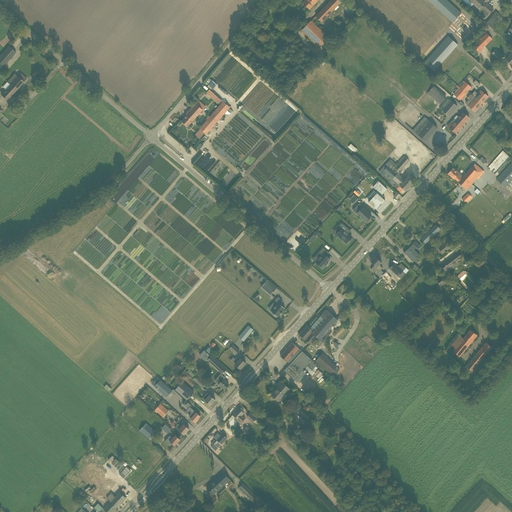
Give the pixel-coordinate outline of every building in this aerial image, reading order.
[(305,0),(303,3),(310,9),(318,0),(329,0),(330,1),(330,0),(305,0)] [(327,27),(342,11),(345,8),(336,0),(331,0),(316,16),(323,23),(327,27)] [(461,13),(446,0),(427,0),(452,23),(461,13)] [(468,0),(480,10),(478,11),(486,18),(489,14),(493,9),(486,3),(488,1),(487,0),(468,0)] [(491,28),(498,20),(496,18),(499,14),(496,12),(493,15),(486,22),(486,23),(487,24),(491,28)] [(301,31),(319,48),(328,38),(319,29),(316,26),(311,21),(301,31)] [(486,33),(470,49),(476,55),(492,39),(486,33)] [(458,46),(448,37),(425,64),(435,73),(458,46)] [(0,56),(7,63),(16,52),(9,46),(0,56)] [(495,50),(491,54),(499,61),(503,57),(495,50)] [(21,73),(18,76),(10,85),(7,82),(2,87),(5,90),(1,95),(7,100),(12,95),(27,79),(21,73)] [(460,88),(466,93),(471,88),(465,82),(460,88)] [(447,97),(440,92),(434,86),(427,94),(440,105),(442,103),(447,97)] [(198,87),(193,94),(200,100),(205,93),(198,87)] [(466,93),(460,88),(454,95),(460,100),(466,93)] [(480,90),(477,93),(475,91),(472,95),(482,104),(488,97),(480,90)] [(482,104),(472,95),(471,95),(470,94),(467,98),(469,99),(466,102),(466,104),(475,112),(482,104)] [(448,98),(439,108),(449,116),(457,106),(448,98)] [(203,110),(205,107),(198,100),(186,115),(187,116),(181,121),(187,127),(193,121),(194,121),(195,120),(195,119),(195,118),(200,113),(201,113),(202,112),(203,112),(203,111),(203,110)] [(208,119),(208,120),(200,128),(206,134),(210,129),(209,128),(212,125),(213,126),(229,107),(223,102),(210,117),(211,118),(209,121),(208,119)] [(447,126),(448,126),(456,133),(469,118),(463,112),(453,124),(451,122),(447,126)] [(437,128),(426,118),(414,131),(425,141),(437,128)] [(503,151),(487,168),(496,175),(509,161),(511,163),(496,179),(506,188),(509,184),(511,180),(511,159),(511,158),(503,151)] [(381,174),(390,181),(397,188),(400,186),(403,189),(406,191),(415,181),(409,175),(405,180),(399,175),(402,172),(401,172),(403,170),(401,169),(409,161),(403,156),(396,165),(394,167),(393,166),(390,163),(381,174)] [(478,179),(484,173),(475,165),(464,177),(461,180),(458,182),(458,183),(466,190),(477,179),(478,179)] [(458,182),(461,180),(464,177),(459,173),(459,174),(453,169),(448,174),(454,179),(455,179),(458,182)] [(388,188),(379,180),(373,186),(377,190),(379,191),(378,192),(377,192),(369,201),(373,205),(377,208),(380,205),(380,204),(382,202),(382,203),(386,199),(383,197),(384,195),(383,194),(388,188)] [(357,189),(355,192),(364,201),(369,196),(362,190),(360,192),(357,189)] [(466,203),(469,199),(472,197),(468,193),(462,199),(466,203)] [(353,210),(365,222),(371,215),(359,204),(353,210)] [(336,234),(341,238),(340,238),(342,240),(343,240),(346,243),(352,237),(348,233),(347,233),(350,230),(342,222),(339,226),(341,228),(336,234)] [(436,225),(432,228),(420,239),(425,244),(440,229),(436,225)] [(433,247),(440,256),(455,245),(448,235),(433,247)] [(417,250),(421,246),(416,241),(405,252),(414,261),(419,255),(414,250),(416,248),(417,250)] [(321,256),(315,262),(322,268),(325,265),(325,266),(328,263),(327,262),(330,259),(326,256),(329,253),(323,248),(318,253),(321,256)] [(465,255),(461,250),(440,265),(444,271),(451,266),(453,268),(459,263),(458,261),(465,255)] [(377,274),(380,276),(383,273),(381,270),(383,268),(379,265),(382,262),(375,256),(370,261),(375,266),(371,269),(377,274)] [(406,268),(401,263),(398,267),(394,263),(389,268),(401,279),(405,273),(403,271),(406,268)] [(382,276),(390,284),(393,286),(396,284),(392,280),(393,279),(386,272),(382,276)] [(447,282),(443,275),(434,282),(439,288),(447,282)] [(264,284),(261,287),(271,295),(277,288),(267,280),(264,278),(261,281),(264,284)] [(274,308),(271,311),(278,317),(280,314),(283,311),(282,311),(285,308),(280,304),(282,301),(278,298),(272,306),(274,308)] [(320,341),(324,336),(338,320),(326,310),(320,316),(324,319),(313,331),(307,326),(299,335),(311,345),(317,338),(320,341)] [(239,337),(243,341),(248,336),(253,330),(248,326),(239,337)] [(453,351),(460,357),(477,335),(471,330),(453,351)] [(229,342),(226,346),(236,354),(239,350),(229,342)] [(486,342),(466,367),(474,374),(485,361),(485,360),(486,358),(484,357),(492,347),(486,342)] [(292,343),(281,356),(280,356),(287,362),(290,364),(289,365),(284,371),(295,380),(297,383),(306,374),(303,371),(304,369),(312,376),(314,374),(318,379),(323,374),(318,369),(317,371),(316,370),(317,368),(316,367),(317,365),(303,352),(298,348),(292,343)] [(330,374),(332,371),(336,367),(321,354),(315,361),(330,374)] [(452,365),(438,354),(433,360),(447,371),(452,365)] [(208,360),(215,367),(223,374),(226,370),(211,357),(208,360)] [(233,357),(230,360),(241,369),(246,363),(240,358),(238,361),(233,357)] [(229,384),(223,379),(225,378),(221,374),(215,381),(224,389),(229,384)] [(196,376),(193,379),(202,387),(205,384),(196,376)] [(152,384),(166,397),(172,391),(157,377),(152,384)] [(289,390),(280,381),(277,384),(279,386),(271,394),(279,401),(289,390)] [(182,382),(175,389),(188,400),(195,393),(182,382)] [(207,393),(202,398),(210,405),(215,400),(207,393)] [(201,416),(191,407),(190,407),(191,406),(188,402),(184,406),(188,410),(192,413),(189,416),(191,418),(191,419),(195,422),(201,416)] [(160,404),(155,410),(163,417),(168,411),(160,404)] [(242,415),(244,413),(239,408),(233,415),(241,423),(245,418),(244,417),(242,415)] [(253,423),(256,420),(249,414),(246,417),(253,423)] [(149,439),(156,432),(146,423),(139,430),(149,439)] [(178,424),(176,427),(184,435),(189,429),(184,424),(181,427),(178,424)] [(222,434),(214,444),(218,448),(227,438),(222,434)] [(168,444),(170,442),(174,446),(180,439),(176,435),(173,438),(170,436),(167,438),(165,441),(168,444)] [(342,443),(338,447),(343,453),(347,449),(342,443)] [(125,467),(116,459),(112,463),(121,471),(125,467)] [(213,495),(214,494),(224,484),(229,489),(228,487),(232,483),(234,485),(234,484),(223,473),(207,488),(213,495)] [(131,482),(129,480),(126,482),(133,488),(138,482),(135,479),(131,482)] [(239,488),(251,500),(256,505),(261,501),(244,484),(239,488)] [(78,493),(86,499),(88,496),(81,490),(78,493)] [(111,502),(104,509),(107,511),(112,511),(126,498),(117,490),(108,499),(111,502)] [(99,511),(103,508),(98,503),(94,507),(99,511)]
